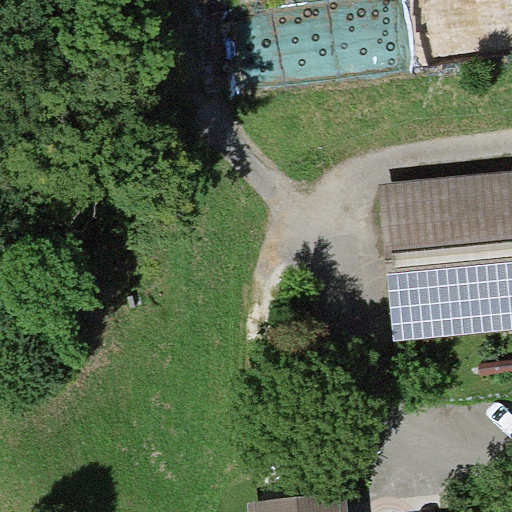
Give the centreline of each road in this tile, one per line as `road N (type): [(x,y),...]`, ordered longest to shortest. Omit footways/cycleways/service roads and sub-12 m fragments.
road 1 (unknown): [(511,442),(424,449),(387,422),(344,172)]
road 2 (track): [(129,0),(183,97),(343,276)]
